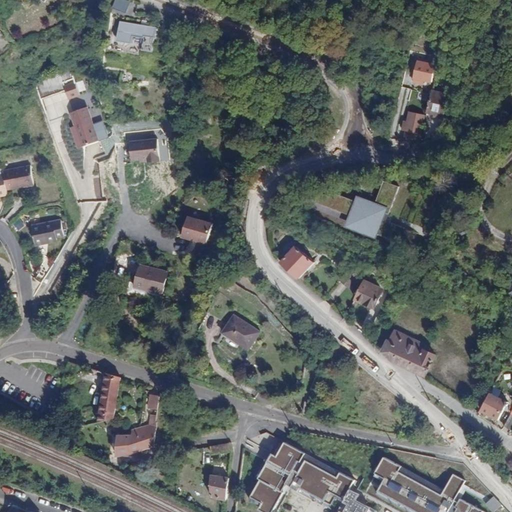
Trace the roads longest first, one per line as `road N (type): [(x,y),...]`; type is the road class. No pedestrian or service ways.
road 1 (tertiary): [(397,382),(278,278),(255,237),(258,200),(270,183),(344,145)]
road 2 (tertiary): [(166,0),(333,70),(356,110),(344,145)]
road 3 (residential): [(25,345),(245,406)]
road 4 (residential): [(245,406),(417,446),(465,447)]
road 5 (tertiary): [(344,145),(404,156),(511,105)]
road 6 (residential): [(242,427),(122,462),(92,450)]
road 7 (unknown): [(25,317),(81,234),(78,185)]
road 8 (residential): [(511,441),(423,387),(397,382)]
road 9 (residential): [(25,345),(19,266),(0,226)]
